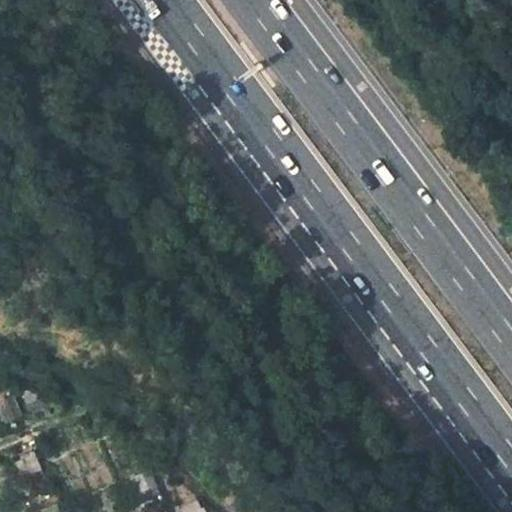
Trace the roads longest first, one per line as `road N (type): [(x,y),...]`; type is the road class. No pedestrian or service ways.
road 1 (trunk): [(160,0),(511,468)]
road 2 (trunk): [(511,334),(261,0)]
